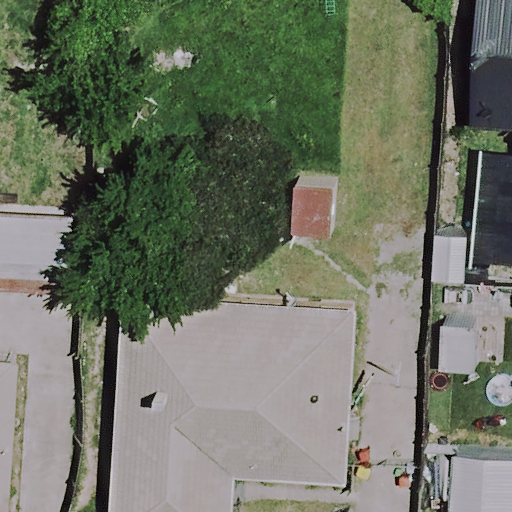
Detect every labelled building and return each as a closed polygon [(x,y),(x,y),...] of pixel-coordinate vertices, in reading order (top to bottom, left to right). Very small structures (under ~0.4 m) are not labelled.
[(511,0),(481,0),(474,123),(511,124),(511,0)] [(69,213),(0,208),(0,282),(64,287),(69,213)] [(354,296),(119,291),(114,511),(233,511),(235,471),(350,473),(354,296)] [(6,511),(13,349),(0,348),(0,511),(6,511)] [(511,511),(511,453),(455,451),(451,511),(511,511)]
